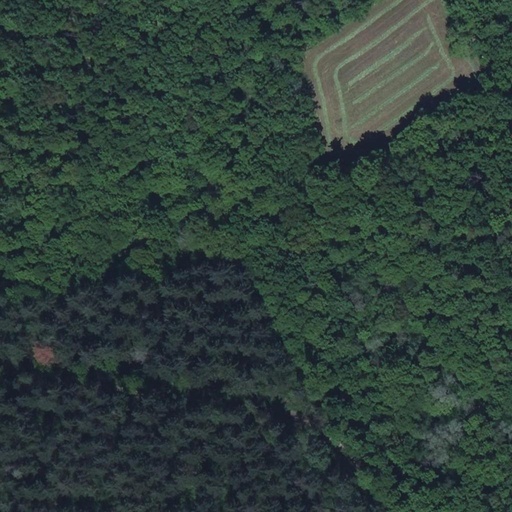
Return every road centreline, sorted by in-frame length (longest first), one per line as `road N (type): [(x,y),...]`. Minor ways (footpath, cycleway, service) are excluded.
road 1 (track): [(397,511),(347,450),(279,403),(0,369)]
road 2 (track): [(452,0),(511,108)]
